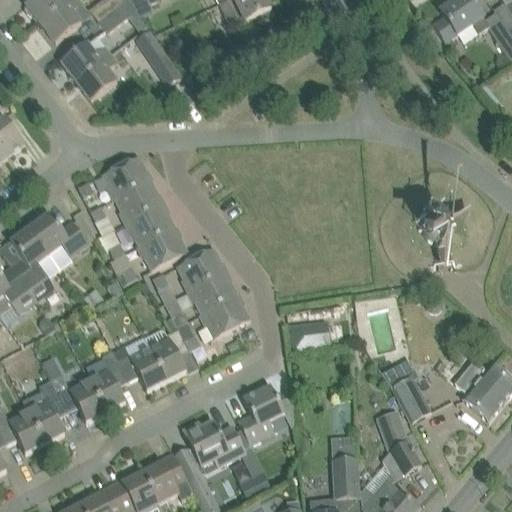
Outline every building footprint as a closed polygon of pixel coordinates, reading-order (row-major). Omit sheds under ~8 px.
[(35,0),(25,8),(41,27),(76,0),(75,0),(35,0)] [(76,0),(41,27),(56,47),(82,27),(73,15),(82,8),(76,0)] [(106,0),(89,13),(98,25),(127,2),(125,0),(106,0)] [(274,19),(264,0),(233,0),(218,7),(231,33),(256,21),(259,26),(274,19)] [(490,30),(479,14),(469,0),(463,0),(440,16),(444,22),(433,30),(445,47),(473,28),(479,37),(490,30)] [(490,9),(498,21),(506,16),(506,9),(511,4),(511,0),(498,0),(500,2),(490,9)] [(127,2),(98,25),(107,37),(135,15),(127,2)] [(511,65),(511,64),(511,40),(510,37),(498,46),(511,65)] [(61,67),(76,86),(111,59),(96,40),(88,47),(87,46),(61,67)] [(212,85),(231,72),(221,50),(197,62),(212,85)] [(150,64),(156,74),(168,91),(181,82),(163,55),(150,64)] [(111,59),(76,86),(91,105),(117,85),(108,73),(117,66),(111,59)] [(0,124),(0,154),(6,163),(25,149),(4,121),(0,124)] [(103,179),(115,203),(151,185),(138,161),(103,179)] [(115,203),(127,227),(163,209),(151,185),(115,203)] [(89,186),(78,192),(83,203),(94,197),(89,186)] [(127,227),(139,250),(175,232),(163,209),(127,227)] [(106,220),(101,211),(90,216),(96,226),(106,220)] [(429,245),(432,246),(434,247),(437,247),(440,247),(443,246),(445,245),(447,244),(450,241),(451,239),(453,236),(453,233),(454,231),(453,228),(453,225),(451,223),(450,220),(448,218),(445,217),(443,215),(440,215),(437,214),(434,215),(432,215),(429,217),(427,218),(425,220),(423,223),(422,225),(421,228),(421,231),(421,233),(422,236),(423,239),(425,241),(427,243),(429,245)] [(27,229),(59,273),(72,264),(70,261),(88,247),(73,226),(61,235),(50,218),(40,226),(37,221),(27,229)] [(22,263),(11,271),(37,306),(55,293),(46,282),(59,273),(27,229),(17,236),(20,240),(10,247),(22,263)] [(187,257),(175,232),(139,250),(152,275),(187,257)] [(109,252),(114,263),(125,257),(119,247),(109,252)] [(178,270),(190,295),(226,277),(213,252),(178,270)] [(137,282),(125,257),(114,263),(110,265),(123,289),(137,282)] [(0,319),(12,311),(18,320),(37,306),(11,271),(0,279),(0,319)] [(190,295),(202,318),(238,300),(226,277),(190,295)] [(163,278),(153,283),(158,294),(169,289),(163,278)] [(426,304),(426,311),(431,316),(437,316),(442,311),(442,304),(437,299),(431,299),(426,304)] [(250,324),(238,300),(202,318),(215,342),(250,324)] [(183,316),(172,321),(177,331),(177,332),(188,326),(183,316)] [(40,322),(39,329),(45,338),(53,332),(44,319),(40,322)] [(57,321),(51,325),(56,332),(62,328),(57,321)] [(327,324),(290,329),(293,355),(331,350),(327,324)] [(188,326),(177,332),(180,338),(184,345),(187,343),(194,339),(188,326)] [(150,353),(167,385),(186,375),(179,360),(189,355),(184,345),(180,338),(177,332),(177,331),(171,334),(172,336),(167,339),(165,335),(160,334),(145,342),(150,353)] [(187,343),(184,345),(189,355),(190,355),(200,350),(195,339),(194,339),(187,343)] [(236,344),(227,348),(232,357),(241,353),(236,344)] [(129,358),(124,349),(112,355),(117,364),(129,358)] [(150,353),(131,363),(129,358),(117,364),(128,386),(139,380),(147,396),(167,385),(150,353)] [(89,384),(106,417),(126,406),(118,391),(128,386),(117,364),(112,355),(103,360),(102,363),(106,370),(108,375),(89,384)] [(51,384),(59,380),(62,378),(53,361),(43,367),(51,384)] [(475,364),(454,389),(467,399),(463,404),(489,425),(511,397),(511,386),(491,369),(487,374),(475,364)] [(51,384),(68,417),(78,412),(86,427),(106,417),(89,384),(70,394),(68,390),(62,378),(51,384)] [(412,381),(392,392),(411,427),(431,416),(412,381)] [(28,416),(45,448),(65,438),(57,423),(68,417),(51,384),(39,390),(42,395),(22,405),(28,416)] [(292,397),(278,405),(270,389),(243,403),(251,419),(238,426),(247,444),(250,450),(275,437),(269,426),(294,413),(292,397)] [(0,409),(0,435),(7,449),(17,443),(25,458),(45,448),(28,416),(9,426),(7,421),(0,409)] [(379,425),(389,454),(390,456),(382,464),(384,468),(360,495),(362,509),(361,511),(362,511),(417,511),(390,488),(422,469),(411,451),(408,445),(399,418),(379,425)] [(206,478),(224,468),(245,457),(234,437),(222,443),(212,425),(200,431),(198,426),(183,434),(206,478)] [(348,463),(331,463),(332,490),(333,503),(339,503),(360,502),(359,488),(357,447),(347,447),(348,463)] [(174,460),(194,498),(196,502),(201,511),(200,511),(192,511),(193,511),(192,511),(218,511),(188,452),(174,460)] [(143,477),(159,507),(179,497),(182,504),(194,498),(174,460),(173,457),(153,467),(155,471),(143,477)] [(263,475),(239,487),(247,503),(271,491),(263,475)] [(109,490),(120,511),(149,511),(159,507),(143,477),(130,484),(129,480),(109,490)] [(80,511),(120,511),(109,490),(90,500),(92,503),(79,510),(80,511)] [(333,503),(309,505),(310,511),(340,511),(339,503),(333,503)]
